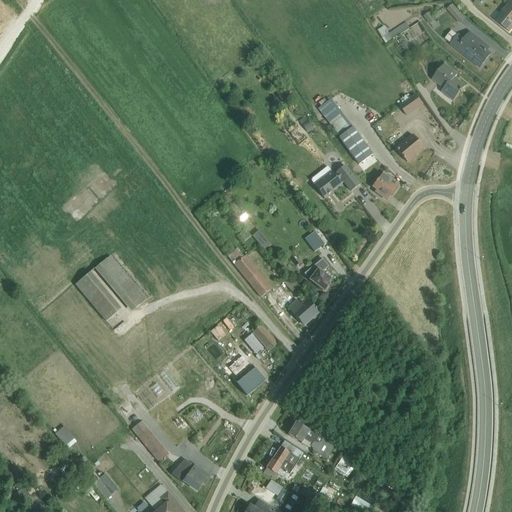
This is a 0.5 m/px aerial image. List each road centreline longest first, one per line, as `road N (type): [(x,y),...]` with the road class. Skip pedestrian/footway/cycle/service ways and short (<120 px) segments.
road 1 (tertiary): [(214,511),(250,439),(417,199),(427,192),(463,197)]
road 2 (tertiary): [(463,197),(485,401),(474,511)]
road 3 (tertiary): [(511,72),(471,154),(463,197)]
